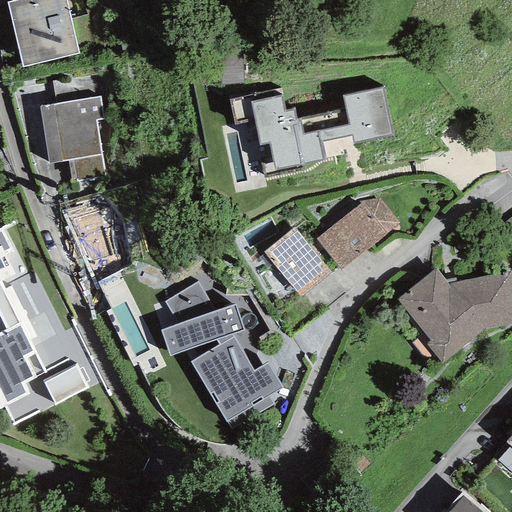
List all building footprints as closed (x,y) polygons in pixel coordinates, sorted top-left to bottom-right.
[(65,0),(17,0),(7,2),(22,66),(78,54),(65,0)] [(48,164),(68,161),(72,182),(105,177),(96,120),(104,119),(100,97),(39,107),(48,164)] [(398,157),(390,117),(295,137),(290,112),(224,125),(239,196),(275,189),(277,199),(329,188),(325,172),(398,157)] [(398,223),(379,198),(358,201),(360,204),(315,239),(341,270),(398,223)] [(331,272),(294,227),(263,252),(300,297),(331,272)] [(0,409),(30,394),(25,384),(46,373),(29,340),(36,337),(10,287),(4,289),(0,281),(15,274),(5,255),(12,251),(0,228),(0,409)] [(435,268),(397,299),(429,341),(426,344),(442,363),(484,329),(511,323),(511,281),(510,271),(448,284),(435,268)] [(197,282),(164,302),(179,324),(160,330),(169,356),(216,339),(220,344),(190,362),(231,430),(274,405),(268,396),(281,388),(268,363),(253,372),(231,335),(243,330),(234,305),(215,310),(197,282)] [(44,382),(55,404),(87,389),(76,366),(44,382)] [(478,511),(462,497),(449,511),(478,511)]
